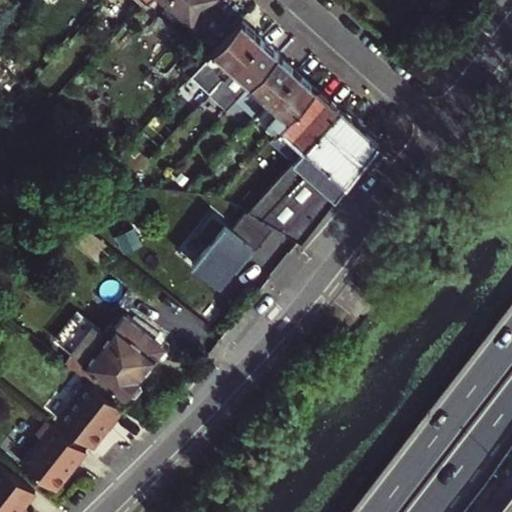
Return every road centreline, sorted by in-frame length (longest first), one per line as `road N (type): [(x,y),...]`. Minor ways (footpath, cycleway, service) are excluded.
road 1 (residential): [(99,511),(219,388),(438,120)]
road 2 (trunk): [(511,338),(377,511)]
road 3 (residential): [(301,0),(438,120)]
road 4 (trunk): [(427,511),(511,403)]
